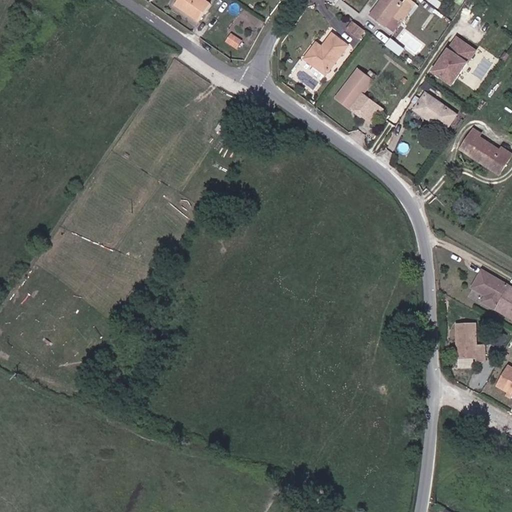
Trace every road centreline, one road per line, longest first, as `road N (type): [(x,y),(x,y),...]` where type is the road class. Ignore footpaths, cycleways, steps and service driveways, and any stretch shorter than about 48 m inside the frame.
road 1 (tertiary): [(433,384),(429,279),(410,204),(386,175),(253,80)]
road 2 (tertiary): [(253,80),(124,0)]
road 3 (tertiary): [(420,511),(433,384)]
